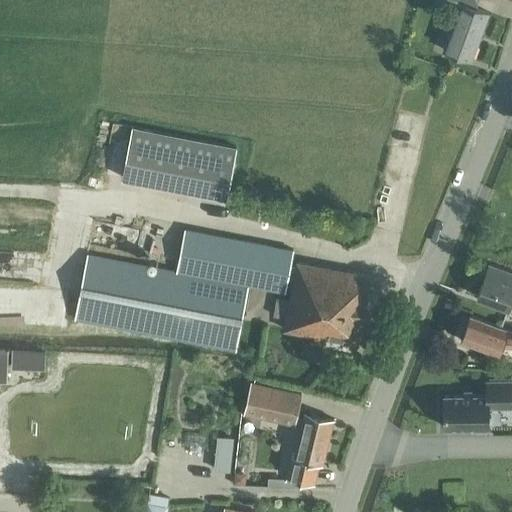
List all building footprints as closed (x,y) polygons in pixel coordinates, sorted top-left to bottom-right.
[(480,0),(456,0),(461,1),(443,49),(472,59),(489,11),(478,7),(480,0)] [(122,177),(227,197),(237,147),(132,127),(122,177)] [(76,319),(236,349),(249,284),(286,291),(289,278),(293,279),(290,299),(278,297),(274,315),(286,317),(284,328),(358,343),(366,304),(372,306),(374,294),(368,293),(371,275),(297,261),(296,265),(291,264),(294,250),(186,230),(178,271),(88,255),(76,319)] [(477,297),(508,308),(511,298),(511,271),(489,263),(477,297)] [(0,319),(40,318),(38,288),(0,288),(0,319)] [(460,334),(462,336),(461,340),(498,354),(504,339),(511,340),(511,329),(508,329),(470,315),(466,326),(463,326),(460,334)] [(0,380),(7,381),(8,349),(0,348),(0,380)] [(12,364),(45,365),(46,352),(12,350),(12,364)] [(445,395),(445,427),(489,427),(489,406),(511,406),(511,380),(487,381),(487,395),(445,395)] [(245,412),(294,423),(301,393),(252,381),(245,412)] [(305,412),(294,455),(292,455),(286,475),(310,481),(315,462),(323,464),(333,419),(305,412)] [(215,467),(227,468),(230,441),(231,434),(219,432),(215,467)] [(146,511),(165,511),(167,506),(169,497),(150,494),(148,502),(146,511)]
